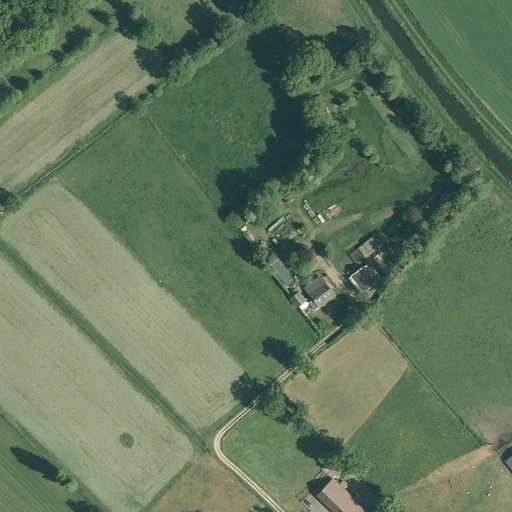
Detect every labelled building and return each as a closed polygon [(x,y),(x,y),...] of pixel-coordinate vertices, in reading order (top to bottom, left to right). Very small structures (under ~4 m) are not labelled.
[(374,248),(381,243),(374,235),(368,240),(374,248)] [(369,252),(364,244),(358,248),(366,258),(376,250),(374,248),(369,252)] [(288,287),(296,281),(297,280),(280,257),(270,264),(288,287)] [(380,278),(368,263),(364,266),(364,265),(351,275),(363,292),(376,283),(376,282),(380,278)] [(319,308),(336,295),(325,280),(320,274),(304,287),(308,293),(319,308)] [(357,290),(353,280),(344,283),(348,293),(357,290)] [(297,306),(305,301),(298,292),(291,298),(297,306)] [(317,498),(331,511),(363,511),(334,482),(317,498)]
